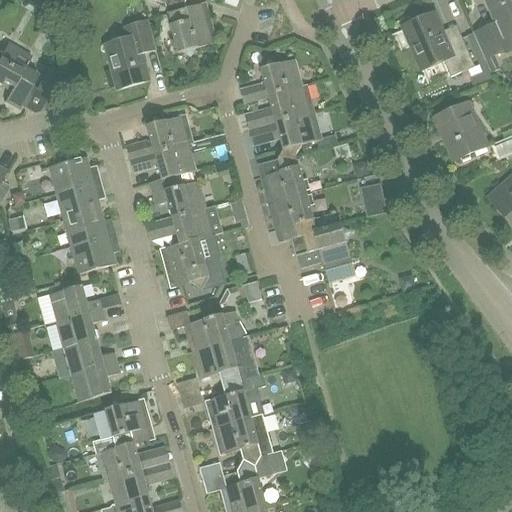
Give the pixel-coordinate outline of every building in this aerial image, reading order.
[(150,0),(166,5),(165,6),(168,15),(207,4),(207,3),(186,9),(185,6),(186,0),(150,0)] [(511,0),(486,0),(497,25),(485,30),(485,28),(474,33),(486,61),(497,57),(497,56),(511,49),(511,0)] [(218,44),(210,17),(210,16),(207,4),(168,15),(180,55),(218,44)] [(451,78),(476,68),(462,38),(448,44),(436,16),(404,30),(421,69),(443,59),(451,78)] [(142,55),(156,51),(148,23),(125,29),(129,43),(106,50),(117,88),(149,80),(142,55)] [(1,57),(0,56),(0,87),(10,93),(5,103),(19,111),(38,78),(25,70),(31,58),(7,45),(1,57)] [(245,104),(270,97),(303,88),(303,87),(296,61),(263,70),(267,84),(242,92),(245,104)] [(49,70),(37,91),(49,97),(61,76),(49,70)] [(308,86),(303,87),(303,88),(270,97),(273,108),(245,116),(249,132),(315,113),(308,86)] [(455,161),(487,148),(469,105),(437,119),(455,161)] [(323,140),(315,113),(249,132),(254,148),(281,140),(284,150),(297,157),(303,146),(314,143),(316,148),(325,146),(323,140)] [(186,117),(164,123),(155,117),(149,127),(148,127),(152,142),(128,149),(131,161),(189,145),(189,146),(194,144),(186,117)] [(499,161),(511,155),(511,137),(492,146),(499,161)] [(197,173),(189,146),(189,145),(131,161),(135,173),(159,167),(163,181),(175,177),(176,178),(197,173)] [(307,195),(297,157),(284,150),(278,161),(281,172),(261,178),(269,205),(307,195)] [(50,168),(57,195),(101,183),(96,167),(90,169),(87,158),(50,168)] [(179,189),(176,178),(175,177),(163,181),(151,184),(157,206),(170,203),(174,219),(207,210),(199,183),(179,189)] [(105,199),(101,183),(57,195),(65,222),(102,211),(99,201),(105,199)] [(511,188),(507,184),(490,199),(511,223),(511,188)] [(314,220),(307,195),(269,205),(276,231),(296,226),(299,237),(299,238),(318,232),(340,226),(337,214),(314,220)] [(362,200),(365,215),(382,211),(380,196),(362,200)] [(217,207),(207,210),(174,219),(149,226),(152,238),(178,231),(181,245),(199,241),(199,242),(216,237),(224,235),(217,207)] [(105,222),(102,211),(65,222),(72,248),(116,236),(111,220),(105,222)] [(352,263),(346,241),(349,236),(344,232),(342,225),(340,226),(318,232),(299,238),(299,237),(291,240),(296,257),(319,251),(328,284),(355,276),(351,263),(352,263)] [(120,251),(116,236),(72,248),(80,275),(117,264),(113,253),(120,251)] [(216,237),(199,242),(199,241),(181,245),(161,251),(169,278),(190,272),(194,284),(203,290),(227,284),(221,261),(222,258),(216,237)] [(119,295),(100,300),(87,304),(83,288),(50,297),(57,323),(103,311),(103,310),(122,306),(119,295)] [(45,295),(33,297),(38,326),(50,323),(45,295)] [(106,321),(103,311),(57,323),(65,350),(98,341),(93,325),(106,321)] [(245,335),(238,323),(235,312),(192,324),(188,312),(168,318),(172,332),(186,328),(193,353),(231,343),(243,340),(243,336),(245,335)] [(102,357),(98,341),(65,350),(72,376),(118,364),(115,353),(102,357)] [(238,369),(231,343),(193,353),(201,380),(220,374),(223,386),(258,376),(255,364),(238,369)] [(55,381),(67,377),(57,349),(45,353),(55,381)] [(121,374),(118,364),(72,376),(79,404),(112,394),(108,378),(121,374)] [(253,419),(245,393),(261,389),(258,376),(223,386),(226,397),(207,402),(214,430),(253,419)] [(194,379),(173,382),(178,409),(198,406),(194,379)] [(94,444),(85,446),(87,456),(97,454),(98,455),(155,439),(152,428),(151,428),(144,401),(122,407),(115,403),(110,409),(106,411),(114,438),(94,444)] [(97,441),(105,438),(97,413),(89,415),(97,441)] [(273,454),(263,416),(253,419),(214,430),(222,456),(241,451),(245,462),(256,469),(263,457),(273,454)] [(166,447),(138,455),(135,446),(156,441),(155,439),(98,455),(105,482),(110,481),(170,463),(166,447)] [(227,511),(246,511),(267,507),(256,469),(245,462),(238,473),(241,484),(221,490),(227,511)] [(150,498),(146,487),(175,480),(170,463),(110,481),(117,506),(112,507),(112,508),(150,498)] [(184,511),(181,500),(153,508),(150,498),(112,508),(113,511),(184,511)]
